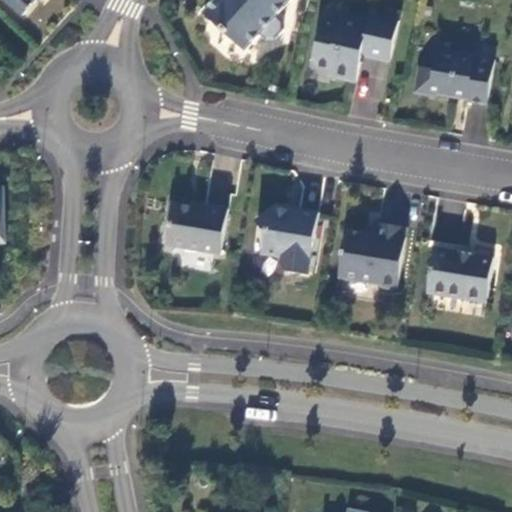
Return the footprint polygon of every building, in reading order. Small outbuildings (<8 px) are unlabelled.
[(4,0),(23,16),(37,0),(4,0)] [(221,0),(208,15),(250,53),(265,36),(271,42),(279,42),(288,32),(287,24),(281,18),(296,1),(294,0),(221,0)] [(402,12),(387,9),(385,19),(371,16),(369,21),(342,15),(340,24),(323,21),(314,61),(318,67),(330,70),(328,77),(357,83),(363,53),(391,59),(402,12)] [(459,56),(439,53),(435,70),(421,68),(416,93),(438,97),(439,94),(456,97),(457,94),(469,96),(468,102),(488,105),(496,62),(477,59),(477,56),(459,53),(459,56)] [(204,209),(172,203),(168,225),(171,225),(168,246),(222,255),(229,210),(205,206),(204,209)] [(276,208),(258,222),(266,233),(262,254),(283,258),(282,264),(288,272),(309,276),(320,214),(299,210),(299,212),(276,208)] [(368,235),(347,231),(339,277),(376,284),(381,287),(398,290),(409,229),(377,224),(375,238),(367,237),(368,235)] [(459,252),(436,249),(428,293),(463,299),(472,293),(489,295),(495,259),(477,255),(473,258),(461,256),(459,252)] [(472,293),(463,299),(487,303),(489,295),(472,293)]
